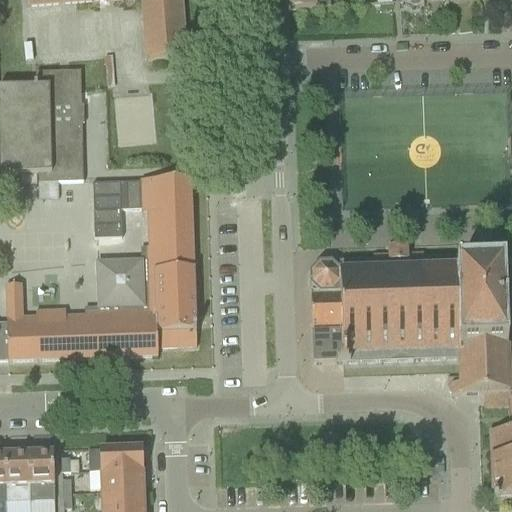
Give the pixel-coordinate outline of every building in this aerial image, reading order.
[(185,61),(180,0),(25,0),(26,10),(140,1),(145,64),(185,61)] [(286,0),(288,14),(327,11),(326,0),(286,0)] [(422,5),(421,0),(400,0),(401,7),(407,6),(411,10),(418,10),(421,5),(422,5)] [(0,177),(37,177),(38,187),(82,185),(79,74),(34,75),(35,86),(33,86),(33,89),(0,90),(0,177)] [(5,326),(0,326),(0,365),(7,365),(7,366),(157,361),(156,353),(195,351),(190,182),(139,184),(139,186),(140,214),(140,217),(146,216),(148,265),(95,266),(97,319),(64,320),(64,314),(34,315),(34,321),(21,321),(20,288),(4,289),(5,326)] [(140,214),(139,186),(91,187),(93,243),(121,242),(120,214),(140,214)] [(372,264),(338,265),(338,273),(330,266),(317,266),(309,276),(309,289),(317,296),(309,296),(312,368),(458,363),(459,387),(450,388),(450,399),(483,398),(483,411),(507,410),(507,419),(511,418),(511,349),(506,349),(503,269),(456,271),(456,261),(422,262),(422,257),(406,257),(406,250),(387,250),(387,258),(372,259),(372,264)] [(511,418),(507,419),(508,434),(489,434),(492,504),(511,502),(511,418)] [(140,452),(127,453),(100,454),(100,476),(140,475),(140,452)] [(54,505),(53,486),(52,455),(27,456),(29,505),(33,505),(36,508),(39,505),(54,505)] [(29,505),(27,456),(4,457),(6,506),(5,511),(29,511),(29,505)] [(60,463),(60,478),(69,477),(69,463),(60,463)] [(140,475),(100,476),(101,498),(141,496),(141,485),(141,484),(140,475)] [(70,484),(61,485),(61,499),(70,499),(70,484)] [(141,511),(141,496),(101,498),(101,511),(141,511)] [(70,511),(70,499),(61,499),(61,511),(70,511)]
